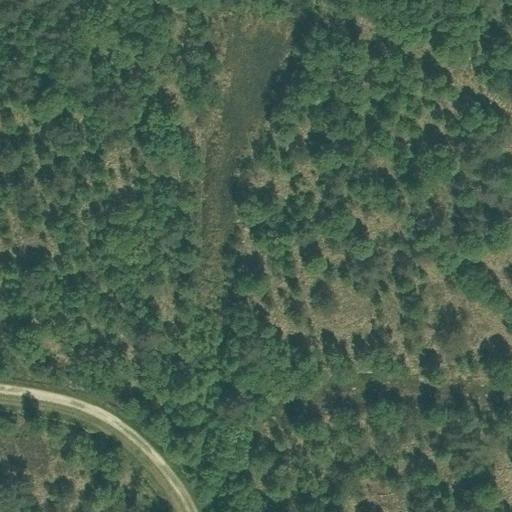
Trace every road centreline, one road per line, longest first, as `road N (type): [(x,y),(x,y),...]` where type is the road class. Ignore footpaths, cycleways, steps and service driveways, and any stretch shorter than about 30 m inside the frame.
road 1 (track): [(166,467),(264,26)]
road 2 (track): [(192,511),(166,467),(108,415),(0,391)]
